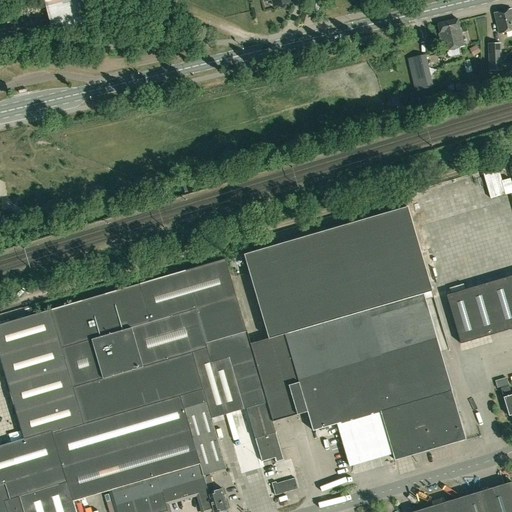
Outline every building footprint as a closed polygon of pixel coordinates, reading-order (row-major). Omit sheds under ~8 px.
[(89,0),(45,0),(53,36),(95,26),(89,0)] [(494,13),(499,34),(511,30),(511,10),(511,9),(494,13)] [(437,24),(444,51),(464,46),(457,19),(437,24)] [(502,70),(501,43),(487,43),(489,71),(502,70)] [(434,87),(426,53),(410,57),(418,90),(434,87)] [(0,323),(0,357),(23,439),(0,445),(0,511),(75,511),(73,501),(111,490),(117,511),(162,511),(167,511),(165,503),(198,493),(203,511),(212,509),(213,511),(218,511),(228,509),(222,488),(214,491),(209,476),(204,477),(203,476),(226,469),(211,418),(246,408),(262,461),(274,458),(275,463),(283,460),(282,456),(272,422),(307,412),(313,431),(340,422),(341,423),(380,412),(390,444),(407,438),(412,454),(466,439),(451,389),(452,389),(424,293),(432,290),(408,206),(244,254),(268,339),(250,344),(246,331),(225,259),(50,310),(0,323)] [(501,212),(496,214),(502,235),(507,234),(501,212)] [(511,275),(446,295),(460,344),(511,328),(511,275)] [(506,377),(495,381),(497,388),(500,387),(501,388),(509,416),(511,414),(511,394),(509,386),(506,377)] [(276,495),(298,489),(295,478),(277,483),(276,482),(272,483),(276,495)] [(412,511),(511,511),(511,483),(511,481),(412,511)]
